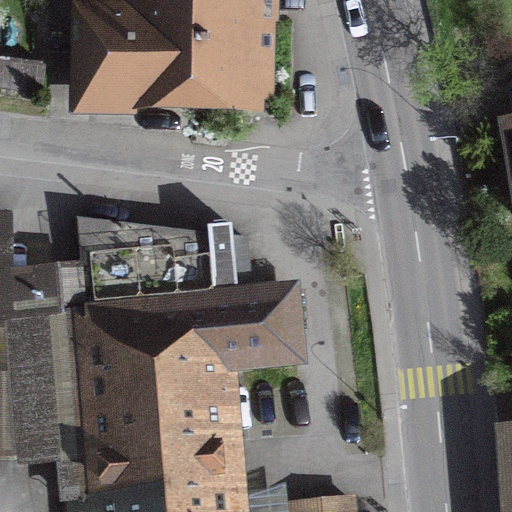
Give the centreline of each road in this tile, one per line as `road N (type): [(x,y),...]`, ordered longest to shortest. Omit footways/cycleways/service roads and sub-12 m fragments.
road 1 (residential): [(0,134),(404,181)]
road 2 (secondary): [(404,181),(446,511)]
road 3 (secondary): [(372,0),(404,181)]
